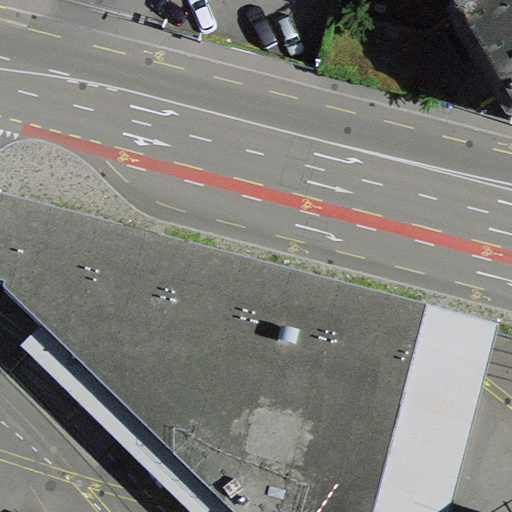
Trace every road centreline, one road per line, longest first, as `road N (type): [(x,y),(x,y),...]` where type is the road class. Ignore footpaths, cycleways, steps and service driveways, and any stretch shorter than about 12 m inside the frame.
road 1 (secondary): [(511,200),(0,61)]
road 2 (unknown): [(0,374),(138,511)]
